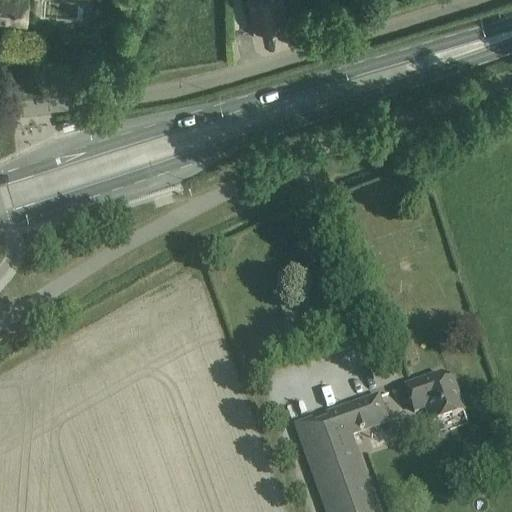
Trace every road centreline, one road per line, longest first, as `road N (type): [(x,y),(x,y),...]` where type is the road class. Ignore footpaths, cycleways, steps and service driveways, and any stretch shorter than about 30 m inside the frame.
road 1 (unclassified): [(0,323),(129,244),(290,163),(511,82)]
road 2 (primary): [(0,222),(511,41)]
road 3 (primary): [(511,30),(0,179)]
road 4 (unclassified): [(0,110),(195,86),(481,0)]
